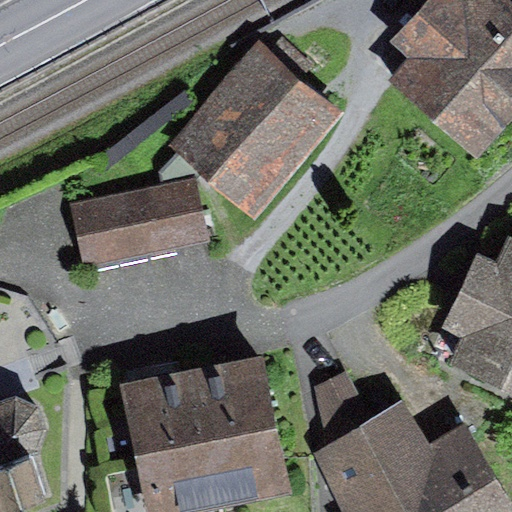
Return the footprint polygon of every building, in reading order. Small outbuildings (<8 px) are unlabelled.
[(423,65),(395,99),(475,165),(511,119),(511,0),(493,0),(485,10),(473,0),(454,0),(410,55),(423,65)] [(266,47),(182,141),(255,205),(338,110),(266,47)] [(194,179),(72,204),(84,265),(206,240),(194,179)] [(511,255),(504,274),(478,262),(448,329),(469,338),(455,369),(511,395),(511,255)] [(262,361),(125,390),(149,511),(200,511),(290,494),(262,361)] [(351,370),(330,380),(408,511),(511,511),(511,501),(466,425),(432,446),(402,403),(378,418),(351,370)] [(408,511),(330,380),(316,387),(330,446),(316,454),(343,511),(408,511)] [(0,511),(19,511),(46,502),(28,455),(36,453),(45,433),(38,413),(18,402),(0,408),(0,511)]
